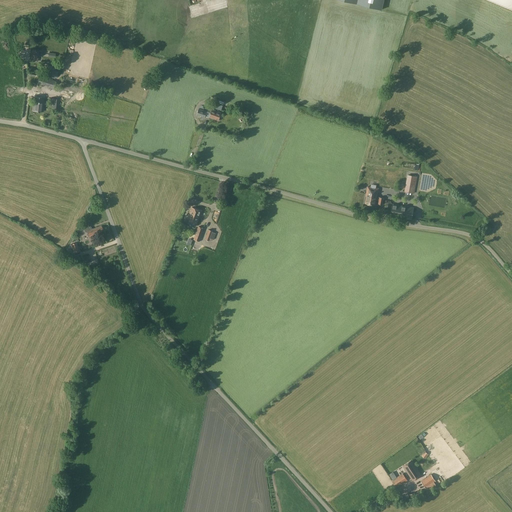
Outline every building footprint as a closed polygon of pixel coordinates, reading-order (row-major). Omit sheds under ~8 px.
[(341,0),(382,10),(383,0),(341,0)] [(41,51),(39,51),(32,50),(30,59),(37,60),(38,56),(41,57),(41,51)] [(49,70),(47,75),(56,78),(58,72),(49,70)] [(43,112),(44,98),(34,97),(33,111),(43,112)] [(59,108),(59,99),(50,99),(49,107),(59,108)] [(218,121),(221,113),(211,110),(208,109),(207,112),(199,109),(197,115),(205,118),(206,116),(210,117),(210,118),(218,121)] [(385,189),(391,190),(394,174),(395,174),(396,169),(388,167),(385,189)] [(414,193),(417,177),(408,175),(405,192),(414,193)] [(366,196),(365,203),(375,205),(376,199),(379,200),(378,204),(382,205),(383,198),(379,197),(379,198),(376,197),(377,194),(378,194),(379,188),(376,188),(376,185),(371,184),(371,187),(368,186),(366,196)] [(414,208),(409,207),(392,204),(390,216),(412,220),(414,208)] [(192,207),(187,220),(189,220),(188,223),(196,226),(197,223),(202,211),(192,207)] [(92,230),(89,225),(84,229),(86,233),(87,232),(90,238),(103,233),(101,227),(92,230)] [(199,241),(204,229),(198,227),(193,239),(199,241)] [(213,240),(215,233),(212,232),(212,231),(208,230),(205,240),(209,241),(210,239),(213,240)] [(76,242),(70,244),(72,248),(74,253),(79,251),(78,246),(76,242)] [(413,481),(421,476),(411,460),(403,466),(413,481)] [(396,488),(408,481),(402,474),(391,481),(396,488)] [(425,487),(435,481),(431,475),(421,481),(425,487)]
